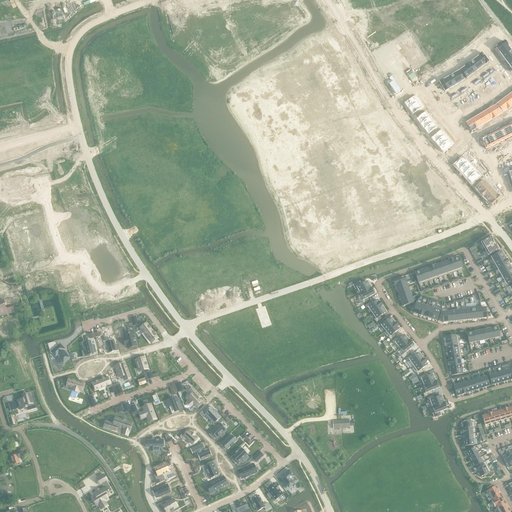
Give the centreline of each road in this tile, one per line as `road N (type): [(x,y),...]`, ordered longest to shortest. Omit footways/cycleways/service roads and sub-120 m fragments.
road 1 (residential): [(123,235),(194,207),(198,171),(154,141),(86,154)]
road 2 (residential): [(465,248),(378,283),(421,345)]
road 3 (residential): [(171,343),(284,463)]
road 4 (residential): [(292,210),(397,171),(425,148)]
road 5 (residential): [(497,482),(471,475),(453,430),(463,417),(511,401)]
road 6 (unclassified): [(271,419),(186,329)]
road 7 (residential): [(421,345),(452,399),(511,383)]
